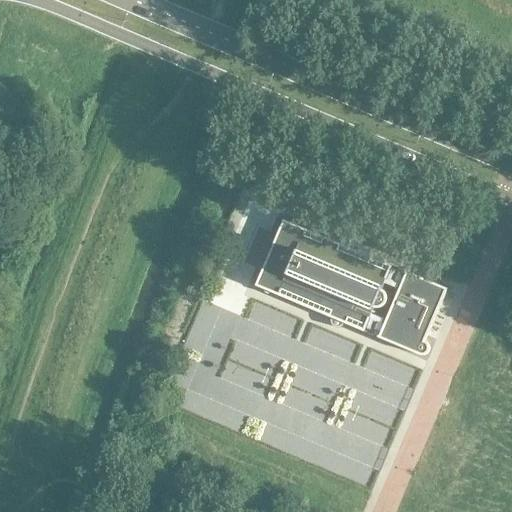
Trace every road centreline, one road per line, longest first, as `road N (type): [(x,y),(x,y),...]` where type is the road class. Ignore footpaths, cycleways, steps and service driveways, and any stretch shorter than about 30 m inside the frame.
road 1 (tertiary): [(25,0),(511,201)]
road 2 (tertiary): [(511,166),(127,0)]
